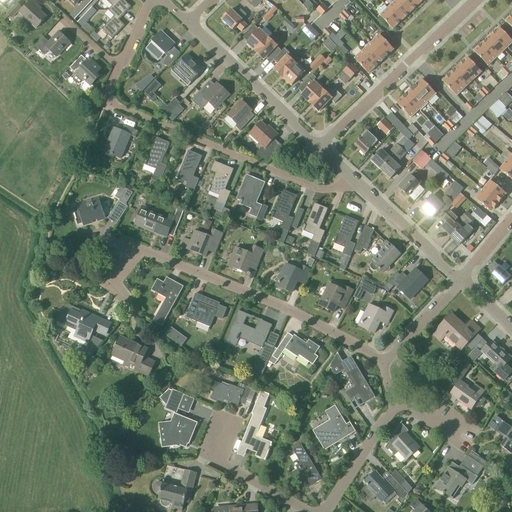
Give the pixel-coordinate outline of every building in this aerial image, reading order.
[(114,17),(120,20),(132,7),(124,0),(119,0),(113,6),(108,11),(114,17)] [(254,9),(263,1),(262,0),(246,0),(251,6),(254,9)] [(310,11),(317,5),(312,0),(307,0),(303,5),(310,11)] [(325,0),(324,1),(330,9),(335,5),(330,0),(325,0)] [(409,14),(417,7),(410,0),(397,0),(396,1),(409,14)] [(401,22),(409,14),(396,1),(388,8),(401,22)] [(37,29),(47,19),(36,8),(37,7),(32,2),(21,14),(37,29)] [(12,19),(22,8),(17,3),(2,19),(5,21),(9,17),(12,19)] [(323,5),(320,8),(325,13),(328,10),(323,5)] [(273,7),(262,19),(267,24),(274,16),(272,15),(277,10),(273,7)] [(359,7),(353,10),(360,22),(366,19),(359,7)] [(320,8),(317,11),(322,16),(325,13),(320,8)] [(401,22),(388,8),(380,16),(393,30),(401,22)] [(242,31),(247,26),(231,10),(222,20),(233,31),(237,26),(242,31)] [(126,26),(120,20),(114,17),(102,30),(113,40),(126,26)] [(332,29),(339,33),(344,25),(338,21),(332,29)] [(88,35),(93,29),(87,23),(82,29),(88,35)] [(308,24),(303,29),(316,40),(321,34),(308,24)] [(249,42),(247,44),(256,52),(268,39),(272,35),(265,28),(261,32),(260,31),(249,42)] [(511,41),(501,31),(499,29),(491,36),(505,51),(511,44),(511,41)] [(346,35),(342,31),(336,36),(333,33),(328,37),(340,49),(344,45),(340,40),(346,35)] [(71,43),(59,33),(50,43),(45,38),(36,47),(45,56),(50,51),(57,58),(71,43)] [(173,53),(170,50),(174,47),(160,34),(152,42),(154,44),(148,50),(159,59),(164,53),(167,56),(163,65),(167,68),(180,54),(176,50),(173,53)] [(380,36),(371,44),(386,59),(388,57),(388,56),(394,51),(380,36)] [(497,59),(505,51),(491,36),(482,44),(497,59)] [(268,39),(256,52),(264,60),(266,58),(269,54),(274,59),(281,52),(276,47),(277,47),(268,39)] [(371,44),(363,52),(377,67),(378,66),(383,61),(386,59),(371,44)] [(488,67),(497,59),(482,44),(474,52),(477,54),(476,54),(488,67)] [(363,52),(355,60),(366,72),(367,71),(369,74),(375,68),(375,69),(377,67),(363,52)] [(275,70),(283,78),(298,62),(290,54),(275,70)] [(187,55),(175,68),(192,84),(204,70),(197,64),(196,66),(191,62),(193,60),(187,55)] [(315,73),(323,63),(326,61),(320,56),(310,67),(315,73)] [(88,63),(82,57),(71,69),(77,75),(72,80),(76,85),(81,84),(81,89),(87,95),(94,88),(92,86),(100,78),(97,75),(102,70),(91,60),(88,63)] [(326,61),(323,63),(327,67),(332,61),(329,58),(326,61)] [(301,59),(298,62),(283,78),(291,86),(307,70),(301,65),(304,62),(301,59)] [(470,61),(469,61),(467,59),(459,66),(473,81),(481,73),(470,61)] [(351,80),(358,72),(350,64),(343,72),(351,80)] [(465,89),(473,81),(459,66),(451,74),(465,89)] [(456,97),(465,89),(451,74),(443,82),(445,84),(445,85),(456,97)] [(152,102),(157,97),(154,94),(162,86),(155,80),(143,94),(152,102)] [(415,85),(413,88),(427,103),(436,95),(422,80),(416,86),(415,85)] [(147,87),(142,82),(135,87),(142,93),(147,87)] [(230,95),(217,83),(210,92),(204,87),(192,101),(202,110),(209,103),(216,110),(230,95)] [(310,105),(323,91),(314,83),(302,97),(310,105)] [(405,95),(405,96),(419,111),(427,103),(413,88),(410,90),(411,90),(406,95),(405,95)] [(326,89),(323,91),(310,105),(319,113),(331,100),(335,104),(342,97),(336,91),(332,92),(331,93),(326,89)] [(506,109),(511,102),(511,99),(507,94),(499,102),(499,101),(489,110),(493,113),(497,120),(502,117),(507,111),(506,109)] [(403,98),(397,103),(400,106),(399,107),(411,119),(419,111),(405,96),(403,97),(403,98)] [(168,117),(180,104),(175,99),(167,107),(164,104),(159,109),(168,117)] [(241,131),(249,123),(245,119),(252,111),(242,101),(228,116),(238,125),(236,127),(241,131)] [(264,114),(270,108),(265,102),(258,108),(264,114)] [(460,111),(452,118),(458,126),(466,119),(460,111)] [(485,134),(494,124),(484,116),(475,125),(485,134)] [(128,119),(126,124),(137,128),(139,123),(128,119)] [(394,128),(385,119),(384,120),(377,126),(387,136),(393,129),(394,128)] [(267,128),(262,123),(250,134),(263,147),(255,155),(267,161),(276,151),(269,145),(278,135),(269,126),(267,128)] [(136,138),(138,132),(124,126),(121,132),(114,129),(104,152),(120,159),(129,136),(136,138)] [(425,127),(422,130),(428,137),(431,134),(425,127)] [(439,141),(445,134),(439,128),(432,134),(439,141)] [(376,149),(380,145),(378,142),(370,135),(365,130),(361,135),(363,137),(354,146),(365,156),(374,146),(376,149)] [(475,135),(469,130),(466,134),(472,138),(475,135)] [(422,131),(418,135),(424,143),(428,140),(422,131)] [(404,137),(409,141),(413,137),(409,132),(404,137)] [(402,149),(409,142),(409,141),(404,137),(386,155),(382,151),(372,163),(381,171),(402,149)] [(161,164),(169,144),(156,138),(147,160),(145,160),(143,165),(155,170),(153,176),(161,180),(167,166),(161,164)] [(447,151),(454,157),(463,147),(456,141),(447,151)] [(400,161),(407,154),(406,153),(414,146),(409,142),(402,149),(381,171),(390,180),(401,169),(396,164),(400,161)] [(193,177),(201,157),(188,152),(179,174),(178,173),(175,179),(188,184),(185,190),(193,193),(199,179),(193,177)] [(442,171),(430,160),(421,152),(413,162),(422,170),(425,165),(438,177),(442,171)] [(441,157),(447,162),(450,158),(444,153),(441,157)] [(447,162),(441,157),(439,160),(444,165),(447,162)] [(511,165),(507,161),(500,170),(511,180),(511,165)] [(225,190),(233,171),(219,165),(214,163),(211,172),(216,174),(210,187),(209,187),(206,192),(219,197),(216,203),(217,203),(214,210),(222,213),(225,207),(224,206),(230,193),(225,190)] [(442,171),(438,177),(444,182),(448,177),(442,171)] [(120,173),(116,180),(121,184),(126,177),(120,173)] [(417,182),(420,178),(416,174),(412,178),(409,176),(399,188),(408,197),(419,185),(417,182)] [(256,220),(262,206),(257,204),(265,184),(252,179),(246,176),(236,200),(240,202),(239,205),(251,210),(249,216),(256,220)] [(154,193),(158,183),(153,181),(149,190),(154,193)] [(505,194),(490,182),(483,191),(499,204),(503,198),(502,197),(505,194)] [(458,185),(453,191),(454,191),(459,195),(463,190),(458,185)] [(120,200),(107,219),(116,225),(128,207),(127,204),(133,194),(127,190),(126,191),(121,188),(115,197),(120,200)] [(499,204),(483,191),(475,200),(490,212),(493,209),(494,209),(499,204)] [(272,213),(270,218),(282,224),(280,229),(275,241),(283,245),(288,233),(293,219),(288,217),(296,197),(283,192),(274,214),(272,213)] [(440,202),(433,195),(428,200),(421,208),(422,209),(421,211),(424,214),(426,213),(433,219),(440,212),(443,215),(453,203),(445,196),(440,202)] [(78,208),(72,209),(77,226),(83,224),(83,226),(92,223),(92,221),(97,219),(97,221),(105,219),(98,199),(98,198),(77,205),(77,206),(78,208)] [(319,230),(328,210),(315,205),(305,227),(303,226),(301,231),(313,237),(311,242),(312,243),(307,254),(314,257),(324,232),(319,230)] [(172,223),(149,214),(150,212),(142,209),(135,225),(136,225),(144,228),(143,229),(166,238),(171,226),(176,229),(182,214),(176,212),(172,223)] [(451,237),(471,215),(472,215),(467,211),(462,217),(461,216),(458,219),(450,211),(442,219),(446,224),(442,228),(451,237)] [(472,215),(471,215),(451,237),(460,245),(470,236),(475,231),(470,226),(471,225),(476,219),(472,215)] [(351,243),(359,223),(346,218),(336,240),(335,239),(333,244),(344,249),(342,255),(344,256),(340,265),(347,268),(351,259),(350,259),(354,250),(356,245),(351,243)] [(214,255),(222,235),(213,232),(210,239),(194,233),(191,242),(184,239),(181,249),(191,253),(192,255),(196,257),(198,256),(198,255),(205,258),(207,252),(214,255)] [(360,236),(356,245),(354,250),(360,254),(362,249),(366,251),(371,241),(360,236)] [(287,237),(285,243),(291,246),(294,240),(287,237)] [(390,270),(390,268),(389,267),(400,255),(386,242),(381,247),(383,249),(371,262),(372,263),(370,265),(370,269),(373,272),(377,272),(379,270),(382,274),(384,272),(386,273),(388,273),(390,270)] [(255,271),(262,252),(264,247),(255,244),(250,255),(234,249),(227,267),(246,275),(248,269),(255,271)] [(298,272),(285,266),(281,275),(283,276),(277,288),(290,294),(298,278),(304,281),(309,271),(300,267),(298,272)] [(511,271),(507,274),(499,267),(492,275),(503,286),(511,278),(511,277),(511,276),(511,271)] [(428,281),(415,270),(407,279),(402,274),(394,283),(399,288),(397,290),(410,301),(428,281)] [(183,288),(167,279),(164,285),(157,281),(151,291),(165,299),(153,322),(162,327),(183,288)] [(343,292),(329,285),(318,307),(333,314),(339,303),(345,306),(352,292),(345,288),(343,292)] [(196,294),(185,318),(210,329),(215,317),(222,320),(227,309),(219,306),(220,304),(196,294)] [(366,316),(360,328),(373,335),(376,329),(381,319),(387,322),(392,313),(384,308),(381,313),(368,306),(364,315),(366,316)] [(72,312),(66,323),(78,329),(75,337),(88,343),(94,331),(98,332),(106,336),(111,325),(85,313),(84,317),(72,312)] [(238,312),(225,341),(235,345),(238,337),(254,344),(263,348),(263,346),(265,346),(266,344),(264,343),(272,326),(262,322),(257,334),(242,328),(248,316),(238,312)] [(465,328),(451,315),(433,335),(440,342),(445,336),(461,351),(480,330),(471,322),(465,328)] [(274,348),(268,362),(274,366),(285,349),(299,358),(300,356),(313,365),(318,358),(315,355),(320,348),(309,341),(308,343),(307,345),(303,342),(294,336),(293,338),(288,346),(283,342),(277,350),(274,348)] [(149,377),(155,363),(144,358),(147,350),(120,338),(112,356),(124,362),(123,366),(134,371),(149,377)] [(88,361),(103,342),(103,341),(102,343),(94,339),(88,351),(93,354),(87,361),(88,361)] [(489,345),(483,340),(475,348),(475,349),(468,356),(474,362),(482,354),(482,353),(482,352),(500,369),(495,374),(504,383),(511,373),(511,370),(506,365),(511,359),(505,353),(504,354),(491,342),(489,345)] [(261,379),(268,362),(274,348),(266,344),(265,346),(260,359),(253,376),(261,379)] [(439,373),(434,350),(422,352),(426,375),(439,373)] [(351,357),(342,362),(347,370),(356,386),(344,393),(349,401),(361,393),(366,403),(375,397),(356,365),(351,357)] [(464,361),(455,374),(463,379),(471,367),(464,361)] [(335,377),(344,371),(340,364),(331,370),(335,377)] [(172,379),(178,373),(173,368),(167,374),(172,379)] [(470,389),(460,382),(463,379),(455,374),(449,382),(456,387),(448,398),(454,403),(457,399),(472,410),(475,405),(480,409),(486,401),(481,397),(485,391),(474,384),(470,389)] [(211,381),(208,388),(214,390),(210,401),(223,405),(224,402),(238,407),(240,404),(245,406),(247,401),(252,389),(245,387),(246,386),(239,384),(237,388),(230,385),(229,388),(217,383),(211,381)] [(172,391),(169,390),(160,399),(166,406),(165,410),(177,414),(184,395),(173,390),(172,391)] [(506,403),(508,401),(511,396),(511,395),(507,391),(501,397),(506,403)] [(252,416),(240,446),(247,449),(257,453),(255,457),(264,461),(264,462),(268,452),(269,452),(270,449),(269,449),(271,444),(254,438),(265,410),(263,409),(269,396),(260,392),(255,406),(251,415),(252,416)] [(331,420),(313,431),(324,450),(333,445),(338,442),(332,431),(336,428),(343,439),(351,434),(346,425),(336,407),(327,413),(331,420)] [(172,422),(158,424),(162,448),(176,446),(180,447),(180,446),(186,448),(188,444),(189,445),(197,424),(175,415),(172,422)] [(495,416),(488,427),(505,439),(500,447),(511,455),(511,429),(503,423),(504,422),(495,416)] [(417,451),(409,442),(411,441),(405,434),(408,432),(401,424),(402,423),(401,422),(384,449),(385,449),(386,448),(389,449),(394,455),(398,452),(406,461),(417,451)] [(322,479),(301,445),(292,450),(302,466),(290,473),(295,481),(307,474),(313,484),(322,479)] [(468,457),(482,467),(486,461),(472,452),(468,457)] [(483,467),(482,467),(468,457),(466,456),(458,468),(452,463),(435,488),(452,499),(465,481),(471,485),(477,477),(483,467)] [(191,496),(197,474),(185,471),(180,489),(162,484),(163,483),(161,482),(159,482),(157,483),(156,484),(154,485),(154,487),(154,488),(154,490),(155,492),(157,493),(160,494),(158,499),(161,500),(160,503),(160,504),(161,506),(162,507),(164,508),(166,508),(168,508),(169,507),(170,506),(173,506),(172,509),(182,511),(187,495),(191,496)] [(390,476),(401,487),(405,483),(395,472),(390,476)] [(367,485),(360,492),(367,499),(372,494),(376,497),(381,503),(382,502),(385,505),(395,496),(399,499),(406,493),(401,487),(390,476),(383,483),(379,478),(374,473),(364,482),(367,485)] [(427,511),(416,501),(410,508),(413,511),(427,511)]
